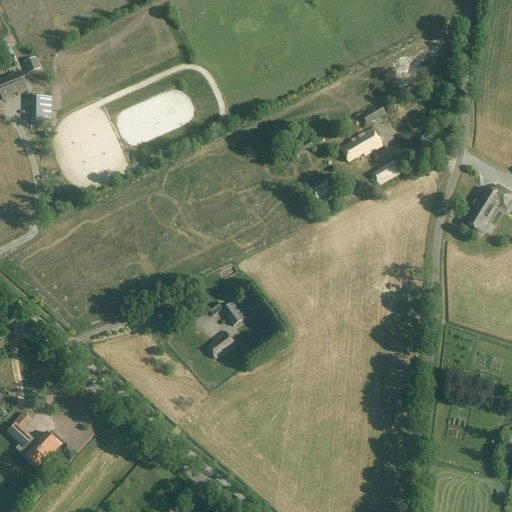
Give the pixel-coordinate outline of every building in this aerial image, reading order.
[(3,67),(16,62),(13,55),(1,60),(3,67)] [(24,63),(28,74),(40,69),(35,58),(24,63)] [(20,73),(0,81),(0,94),(3,101),(13,96),(12,96),(12,94),(17,92),(18,95),(27,91),(20,73)] [(31,99),(31,123),(42,123),(42,99),(31,99)] [(380,105),(361,116),(368,127),(373,124),(372,123),(386,115),(380,105)] [(365,157),(382,146),(372,129),(349,143),(350,144),(340,150),(348,163),(363,154),(365,157)] [(315,147),(310,140),(291,151),(295,157),(308,149),(309,150),(315,147)] [(379,187),(405,171),(398,160),(372,175),(379,187)] [(329,180),(309,191),(315,202),(335,191),(329,180)] [(511,196),(511,195),(498,187),(493,195),(485,190),(466,219),(481,229),(500,200),(507,205),(511,196)] [(222,311),(234,327),(247,317),(235,301),(222,310),(217,303),(208,310),(213,317),(222,311)] [(223,356),(235,346),(225,333),(216,339),(217,340),(206,349),(215,360),(222,354),(223,356)] [(6,432),(24,448),(32,439),(23,431),(31,422),(23,414),(6,432)] [(68,424),(77,431),(84,423),(76,415),(68,424)] [(37,443),(32,439),(24,448),(29,453),(24,457),(38,469),(49,457),(54,451),(60,445),(47,433),(44,436),(40,441),(39,441),(37,443)] [(78,445),(83,439),(79,436),(74,441),(78,445)]
